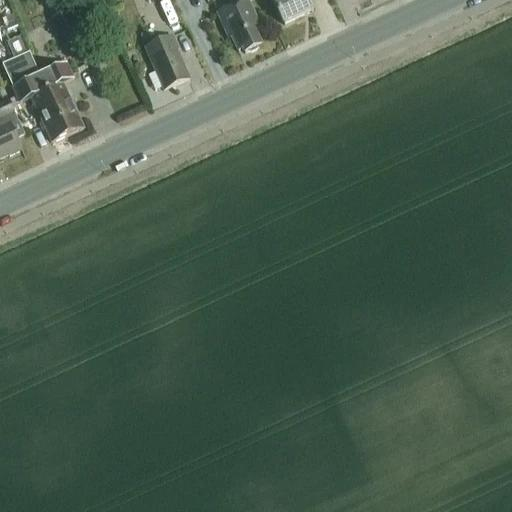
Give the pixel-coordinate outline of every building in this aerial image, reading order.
[(206,0),(208,3),(214,0),(230,0),(234,7),(217,15),(229,41),(232,39),(238,53),(243,51),(245,55),(249,54),(252,54),(256,52),(258,49),(262,48),(253,29),(259,27),(248,2),(253,0),(206,0)] [(282,0),(274,4),(284,27),(313,14),(306,0),(282,0)] [(80,39),(78,32),(70,14),(69,14),(53,22),(65,49),(82,42),(80,39)] [(155,38),(152,31),(141,36),(144,43),(155,38)] [(179,52),(172,38),(146,51),(163,89),(164,93),(190,81),(177,53),(179,52)] [(8,46),(15,62),(29,55),(22,39),(8,46)] [(68,139),(40,78),(29,55),(15,62),(2,68),(21,107),(31,101),(46,131),(47,131),(53,146),(68,139)] [(40,78),(68,139),(83,132),(77,117),(78,117),(73,108),(75,105),(73,100),(69,99),(63,86),(73,81),(66,66),(40,78)] [(163,89),(156,74),(150,77),(156,92),(163,89)] [(0,162),(9,158),(10,159),(22,153),(26,162),(26,161),(17,142),(26,138),(10,103),(0,108),(0,162)]
